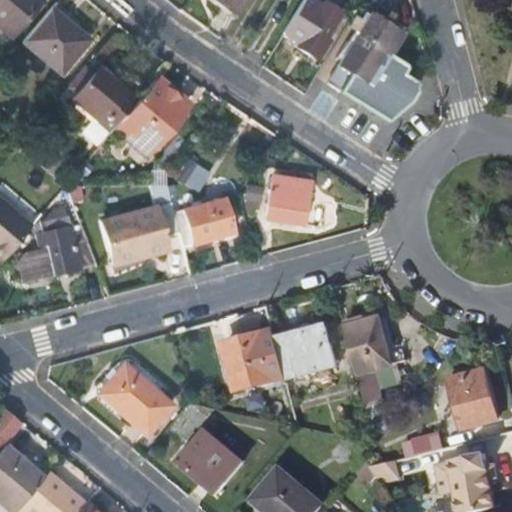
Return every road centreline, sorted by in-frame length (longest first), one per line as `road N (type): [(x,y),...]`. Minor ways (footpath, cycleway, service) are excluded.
road 1 (residential): [(0,351),(408,241)]
road 2 (residential): [(412,186),(125,0)]
road 3 (residential): [(168,511),(0,370)]
road 4 (residential): [(474,135),(438,0)]
road 5 (residential): [(408,241),(416,263),(449,297),(511,306)]
